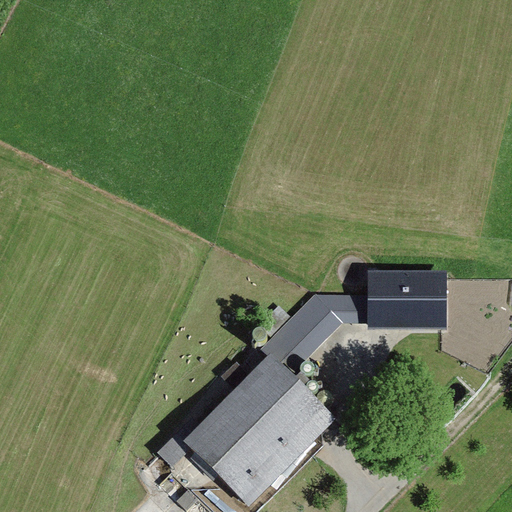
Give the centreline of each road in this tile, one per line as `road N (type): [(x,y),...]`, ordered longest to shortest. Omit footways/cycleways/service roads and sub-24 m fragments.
road 1 (motorway): [(0,151),(181,85),(459,0)]
road 2 (track): [(373,511),(511,370)]
